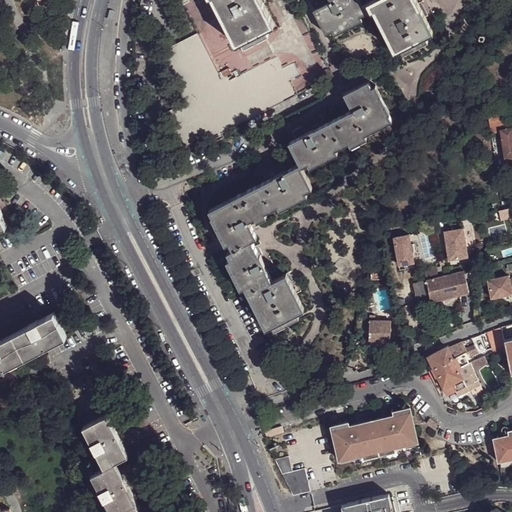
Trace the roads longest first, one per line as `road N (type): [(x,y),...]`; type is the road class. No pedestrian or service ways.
road 1 (tertiary): [(227,397),(113,179),(95,125),(90,62),(102,0)]
road 2 (unclassified): [(234,411),(408,358),(511,316)]
road 3 (tertiary): [(95,180),(206,405)]
road 4 (tertiary): [(84,0),(74,60),(81,127)]
